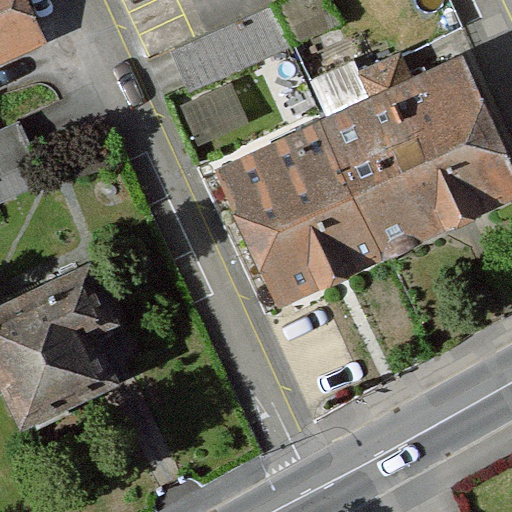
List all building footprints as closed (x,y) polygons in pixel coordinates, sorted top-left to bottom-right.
[(34,0),(0,0),(0,58),(50,35),(34,0)] [(264,6),(174,47),(193,88),(283,47),(264,6)] [(511,196),(511,151),(468,51),(409,77),(398,52),(362,68),(373,92),(331,110),(393,249),(511,196)] [(196,124),(245,110),(236,78),(187,92),(196,124)] [(393,249),(331,110),(217,161),(278,300),(393,249)] [(24,119),(0,129),(0,167),(37,151),(24,119)] [(101,260),(0,300),(0,356),(15,394),(22,391),(29,409),(58,398),(51,379),(110,356),(94,316),(120,306),(101,260)]
